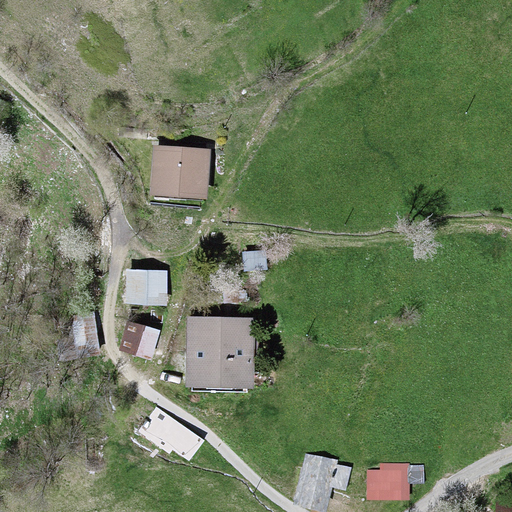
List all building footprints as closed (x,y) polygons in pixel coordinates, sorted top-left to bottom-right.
[(207,144),(153,142),(151,193),(205,195),(207,144)] [(166,267),(127,266),(126,302),(165,303),(166,267)] [(94,308),(53,314),(60,357),(100,350),(94,308)] [(250,314),(187,314),(188,386),(250,385),(250,314)] [(158,328),(129,320),(121,349),(150,357),(158,328)] [(353,465),(306,455),(295,505),(325,511),(329,511),(334,488),(348,491),(353,465)] [(408,466),(369,467),(370,501),(409,501),(408,466)] [(511,511),(511,499),(498,499),(497,511),(511,511)]
